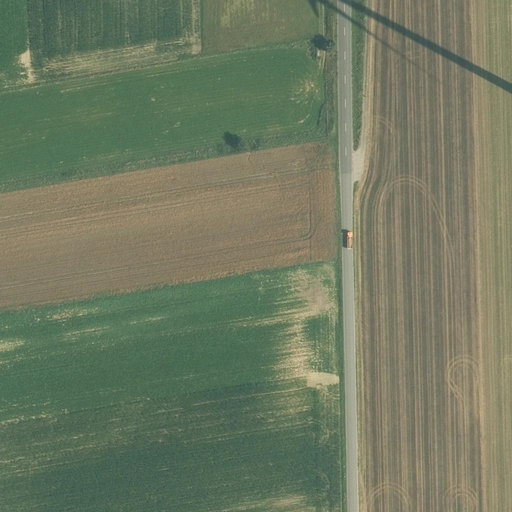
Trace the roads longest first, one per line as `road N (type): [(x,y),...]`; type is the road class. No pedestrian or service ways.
road 1 (tertiary): [(344,0),(353,511)]
road 2 (track): [(345,168),(362,156),(368,0)]
